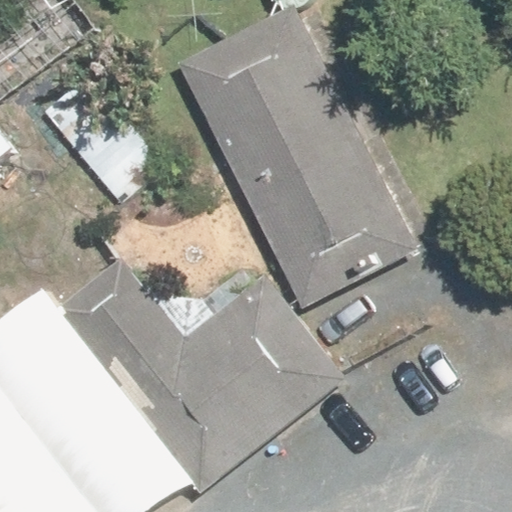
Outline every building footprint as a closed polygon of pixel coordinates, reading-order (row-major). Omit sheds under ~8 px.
[(85,0),(0,0),(0,82),(94,12),(85,0)] [(312,0),(295,0),(187,50),(306,296),(426,240),(312,0)] [(123,31),(40,98),(142,223),(225,156),(123,31)] [(0,124),(0,162),(18,149),(0,124)] [(131,256),(69,303),(205,478),(348,368),(263,268),(190,327),(131,256)] [(159,511),(203,478),(49,278),(0,317),(0,371),(115,511),(159,511)] [(0,511),(113,511),(0,375),(0,511)]
